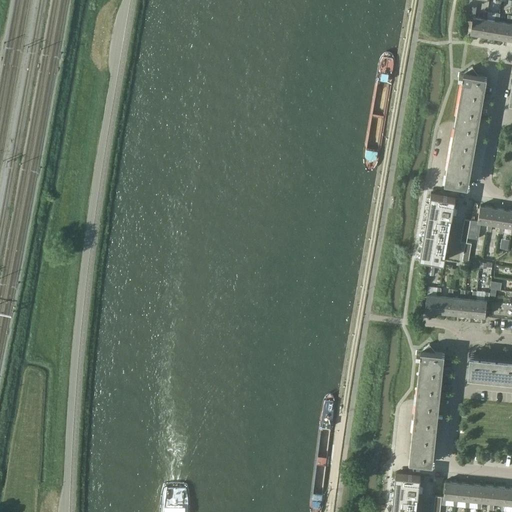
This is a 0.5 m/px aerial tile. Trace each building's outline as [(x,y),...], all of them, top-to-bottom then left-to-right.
[(482,35),(485,19),(487,19),(488,12),(484,11),(483,19),(473,17),(470,33),(482,35)] [(494,37),(497,21),(499,21),(500,14),(496,13),(495,21),(487,19),(485,19),(482,35),(494,37)] [(506,39),(509,23),(511,23),(511,16),(508,15),(507,23),(499,21),(497,21),(494,37),(506,39)] [(465,185),(485,76),(478,75),(472,66),(464,72),(463,73),(459,72),(458,77),(463,78),(445,182),(465,185)] [(426,192),(414,260),(438,263),(448,194),(426,192)] [(489,223),(492,207),(480,205),(477,221),(470,220),(468,237),(478,239),(481,222),(487,223),(489,223)] [(501,225),(504,209),(492,207),(489,223),(487,223),(487,231),(491,231),(492,224),(499,225),(501,225)] [(511,226),(511,210),(504,209),(501,225),(499,225),(499,233),(502,233),(504,225),(511,227),(511,226)] [(441,288),(427,286),(424,310),(437,312),(439,295),(440,296),(441,288)] [(439,295),(437,312),(449,313),(451,297),(452,297),(453,289),(449,288),(448,296),(440,296),(439,295)] [(451,297),(449,313),(461,314),(463,298),(464,298),(465,290),(461,290),(460,297),(452,297),(451,297)] [(463,298),(461,314),(474,315),(475,299),(476,299),(476,291),(473,291),(472,299),(464,298),(463,298)] [(489,292),(476,291),(476,299),(475,299),(474,315),(485,316),(486,300),(488,300),(489,295),(489,292)] [(430,463),(442,352),(435,352),(429,344),(421,350),(420,351),(416,351),(415,356),(420,356),(409,461),(430,463)] [(511,359),(470,355),(468,376),(511,380),(511,359)] [(389,510),(388,511),(411,511),(414,474),(391,473),(389,510)] [(455,498),(457,482),(445,480),(443,497),(441,496),(440,504),(445,505),(446,497),(453,498),(455,498)] [(468,499),(470,483),(457,482),(455,498),(453,498),(453,506),(457,506),(458,498),(465,499),(468,499)] [(479,500),(481,484),(470,483),(468,499),(465,499),(465,507),(469,507),(470,499),(477,500),(479,500)] [(492,502),(493,485),(481,484),(479,500),(477,500),(477,508),(481,509),(482,501),(489,501),(492,502)] [(503,503),(505,487),(493,485),(492,502),(489,501),(489,509),(493,510),(494,502),(501,503),(503,503)] [(511,503),(511,487),(505,487),(503,503),(501,503),(501,511),(505,511),(505,503),(511,503)]
